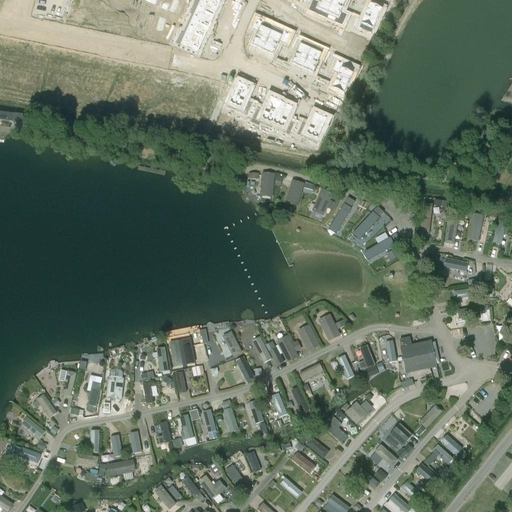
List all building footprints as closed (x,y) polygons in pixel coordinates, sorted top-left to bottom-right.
[(41,0),(38,16),(46,18),(50,0),(41,0)] [(56,0),(50,0),(46,18),(54,19),(58,0),(56,0)] [(58,0),(54,19),(62,21),(66,2),(58,0)] [(212,0),(201,0),(199,5),(216,13),(221,4),(212,0)] [(313,1),(308,11),(314,14),(316,10),(327,15),(333,0),(320,0),(319,3),(313,1)] [(333,0),(327,15),(338,20),(336,24),(342,27),(347,16),(341,14),(347,0),(333,0)] [(66,2),(62,21),(69,23),(73,4),(66,2)] [(358,16),(353,26),(371,35),(383,9),(370,3),(363,18),(358,16)] [(73,4),(69,23),(77,24),(81,5),(73,4)] [(81,5),(77,24),(84,26),(88,7),(81,5)] [(199,5),(194,15),(212,23),(216,13),(199,5)] [(88,7),(84,26),(92,27),(96,8),(88,7)] [(96,8),(92,27),(100,29),(104,10),(96,8)] [(104,10),(100,29),(107,31),(111,12),(104,10)] [(111,12),(107,31),(115,32),(119,13),(111,12)] [(119,13),(115,32),(123,34),(127,15),(119,13)] [(127,15),(123,34),(130,35),(134,16),(127,15)] [(194,15),(190,25),(207,33),(212,23),(194,15)] [(134,16),(130,35),(138,37),(142,18),(134,16)] [(142,18),(138,37),(146,39),(150,20),(142,18)] [(258,32),(251,47),(262,52),(272,31),(261,26),(263,22),(257,19),(252,30),(258,32)] [(190,25),(185,35),(203,43),(207,33),(190,25)] [(272,31),(262,52),(274,58),(280,43),(286,45),(291,34),(285,32),(283,36),(272,31)] [(185,35),(181,45),(198,53),(203,43),(185,35)] [(297,50),(290,65),(302,70),(312,49),(300,44),(302,40),(296,37),(292,48),(297,50)] [(0,41),(0,65),(6,66),(5,71),(11,72),(14,61),(8,59),(11,43),(0,41)] [(312,49),(302,70),(313,76),(320,61),(326,63),(331,53),(325,50),(323,54),(312,49)] [(31,64),(29,76),(35,77),(36,73),(47,75),(48,75),(53,52),(40,50),(37,65),(31,64)] [(47,75),(46,79),(65,83),(68,72),(62,70),(65,55),(53,52),(48,75),(47,75)] [(338,74),(331,89),(344,95),(356,69),(337,61),(332,72),(338,74)] [(105,80),(103,91),(122,95),(123,91),(122,91),(127,68),(115,65),(112,81),(105,80)] [(127,68),(122,91),(123,91),(134,93),(133,97),(140,99),(142,87),(136,86),(139,70),(127,68)] [(160,91),(157,102),(164,104),(165,99),(176,102),(181,79),(169,76),(166,92),(160,91)] [(176,102),(175,106),(194,110),(196,98),(190,97),(194,81),(181,79),(176,102)] [(239,83),(229,103),(241,109),(239,113),(247,117),(252,105),(245,102),(251,88),(239,83)] [(257,109),(252,120),(260,124),(262,120),(273,124),(282,103),(283,103),(271,97),(265,112),(257,109)] [(282,103),(273,124),(283,129),(282,133),(289,137),(295,125),(288,121),(294,108),(282,103)] [(0,113),(0,121),(9,123),(10,115),(0,113)] [(302,124),(297,136),(305,139),(307,135),(318,140),(321,133),(322,133),(325,126),(328,119),(315,114),(309,127),(302,124)] [(275,174),(262,173),(259,197),(272,198),(275,174)] [(304,184),(292,181),(286,203),(298,206),(304,184)] [(312,194),(315,185),(306,183),(303,192),(312,194)] [(333,194),(321,189),(312,211),(324,216),(333,194)] [(344,203),(331,226),(338,230),(351,208),(344,203)] [(433,205),(423,204),(420,234),(429,235),(433,205)] [(372,212),(355,231),(361,237),(379,218),(372,212)] [(451,229),(457,232),(467,217),(461,213),(451,229)] [(478,242),(484,216),(475,214),(470,240),(478,242)] [(506,223),(498,221),(493,243),(501,245),(506,223)] [(388,237),(365,250),(370,257),(392,245),(388,237)] [(446,259),(444,268),(466,273),(468,264),(446,259)] [(453,293),(454,301),(477,298),(475,289),(453,293)] [(457,311),(459,321),(480,317),(479,307),(457,311)] [(329,317),(321,322),(330,340),(338,336),(329,317)] [(511,329),(511,321),(509,319),(499,334),(506,339),(511,329)] [(336,324),(339,329),(346,325),(344,320),(336,324)] [(309,327),(300,332),(309,350),(318,346),(309,327)] [(231,333),(223,337),(234,357),(241,353),(231,333)] [(179,343),(171,344),(175,368),(183,366),(182,358),(185,357),(186,362),(195,361),(190,336),(182,338),(184,351),(181,351),(179,343)] [(260,338),(253,342),(264,364),(271,360),(260,338)] [(287,338),(278,343),(288,361),(296,357),(287,338)] [(269,351),(275,348),(273,342),(267,345),(269,351)] [(393,342),(385,343),(389,364),(397,362),(393,342)] [(431,342),(400,348),(406,374),(436,367),(436,365),(440,364),(435,343),(431,344),(431,342)] [(367,347),(360,349),(367,369),(374,366),(367,347)] [(165,349),(157,351),(160,373),(168,371),(165,349)] [(281,356),(275,359),(278,365),(284,362),(281,356)] [(345,356),(337,360),(347,381),(354,377),(345,356)] [(244,358),(236,362),(247,381),(254,378),(244,358)] [(299,374),(303,383),(323,373),(319,364),(299,374)] [(193,367),(194,376),(204,375),(203,365),(193,367)] [(366,370),(370,377),(380,373),(376,365),(366,370)] [(142,374),(143,381),(155,378),(153,371),(142,374)] [(76,374),(68,372),(62,396),(71,398),(76,374)] [(183,373),(175,375),(179,395),(187,394),(183,373)] [(109,378),(107,398),(121,400),(123,380),(109,378)] [(402,382),(403,388),(415,385),(413,379),(402,382)] [(102,385),(93,383),(89,405),(97,407),(102,385)] [(150,384),(143,385),(147,404),(154,403),(150,384)] [(302,414),(310,410),(299,388),(291,392),(302,414)] [(279,394),(270,398),(279,419),(288,415),(279,394)] [(44,395),(37,401),(50,419),(57,414),(44,395)] [(230,400),(222,403),(224,409),(232,406),(230,400)] [(257,400),(249,403),(256,426),(264,423),(257,400)] [(356,403),(346,414),(356,424),(367,414),(356,403)] [(71,413),(83,416),(84,410),(72,407),(71,413)] [(441,413),(435,407),(420,423),(426,429),(441,413)] [(198,409),(190,411),(193,421),(200,419),(198,409)] [(232,409),(224,411),(230,432),(238,430),(232,409)] [(210,411),(203,413),(208,434),(216,432),(210,411)] [(188,417),(180,419),(186,440),(194,438),(188,417)] [(26,418),(21,425),(40,440),(45,433),(26,418)] [(241,422),(243,429),(249,427),(246,420),(241,422)] [(330,422),(325,428),(341,443),(347,437),(330,422)] [(167,424),(160,426),(164,444),(171,443),(167,424)] [(400,425),(390,436),(402,447),(412,436),(400,425)] [(99,431),(91,431),(90,453),(99,453),(99,431)] [(137,431),(130,433),(134,454),(141,453),(137,431)] [(118,434),(111,436),(114,458),(122,457),(118,434)] [(447,436),(441,442),(456,456),(462,450),(447,436)] [(174,440),(175,449),(184,447),(182,438),(174,440)] [(311,439),(306,445),(324,460),(329,453),(311,439)] [(408,444),(398,454),(402,459),(413,449),(408,444)] [(381,446),(375,452),(392,467),(397,461),(381,446)] [(438,446),(433,452),(448,465),(453,460),(438,446)] [(22,449),(19,456),(38,463),(40,456),(22,449)] [(61,470),(67,452),(60,450),(54,467),(61,470)] [(254,453),(247,456),(254,473),(261,471),(254,453)] [(297,454),(292,460),(308,473),(313,467),(297,454)] [(76,455),(75,463),(97,467),(98,458),(76,455)] [(108,467),(110,475),(134,471),(132,463),(108,467)] [(422,465),(417,471),(434,486),(439,480),(422,465)] [(360,468),(354,474),(375,491),(380,485),(360,468)] [(440,473),(443,479),(452,473),(448,468),(440,473)] [(231,471),(226,475),(238,490),(243,486),(231,471)] [(219,481),(213,486),(206,476),(199,482),(213,499),(226,489),(219,481)] [(188,478),(182,482),(194,499),(200,494),(188,478)] [(285,479),(279,486),(297,501),(302,494),(285,479)] [(348,482),(342,489),(359,503),(364,496),(348,482)] [(407,484),(402,490),(418,503),(423,497),(407,484)] [(224,499),(234,490),(230,486),(220,495),(224,499)] [(161,487),(155,492),(169,511),(176,506),(161,487)] [(0,496),(0,507),(7,511),(8,511),(13,505),(0,496)] [(333,496),(328,503),(339,511),(348,511),(350,509),(333,496)] [(410,511),(395,499),(390,505),(398,511),(410,511)]
